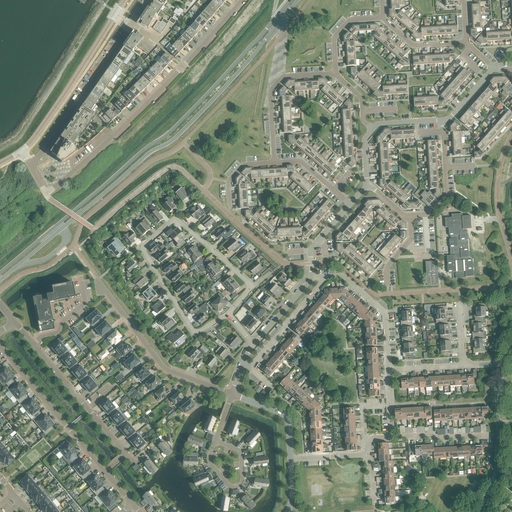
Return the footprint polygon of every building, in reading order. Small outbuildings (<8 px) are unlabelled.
[(152,2),(152,4),(161,11),(164,6),(155,0),(154,3),(153,2),(152,2)] [(219,0),(213,0),(212,2),(220,8),(224,3),(219,0)] [(212,2),(208,7),(215,13),(220,8),(212,2)] [(150,6),(149,9),(158,15),(161,11),(152,4),(151,7),(150,7),(150,6)] [(208,7),(203,12),(211,18),(215,13),(208,7)] [(158,15),(149,9),(147,15),(145,14),(141,20),(150,27),(156,18),(158,15)] [(389,16),(393,20),(397,15),(395,13),(395,10),(395,9),(388,10),(389,16)] [(397,19),(399,22),(408,12),(406,10),(403,13),(401,11),(397,15),(393,20),(395,21),(397,19)] [(203,12),(199,17),(207,23),(208,22),(211,18),(203,12)] [(400,26),(402,28),(410,19),(407,17),(410,13),(408,12),(399,22),(402,24),(400,26)] [(199,17),(195,22),(202,28),(203,27),(207,23),(199,17)] [(406,27),(408,30),(417,20),(415,18),(412,21),(410,19),(402,28),(404,29),(406,27)] [(409,34),(411,36),(416,31),(419,27),(416,25),(419,21),(417,20),(408,30),(411,32),(409,34)] [(195,22),(190,27),(198,33),(199,32),(202,28),(195,22)] [(374,31),(377,33),(381,28),(376,24),(370,25),(371,31),(374,31)] [(356,32),(359,32),(358,25),(353,26),(349,30),(353,34),(356,32)] [(373,36),(378,41),(384,34),(381,31),(384,28),(382,26),(381,28),(377,33),(373,36)] [(190,27),(186,31),(193,38),(198,33),(190,27)] [(476,29),(470,29),(470,35),(475,39),(479,34),(477,32),(476,29)] [(134,30),(123,45),(123,46),(124,46),(132,52),(136,46),(147,54),(152,49),(141,41),(143,38),(134,30)] [(186,31),(181,36),(189,43),(193,38),(186,31)] [(416,31),(411,36),(416,40),(422,39),(421,33),(418,33),(416,31)] [(343,36),(344,42),(350,42),(350,39),(352,36),(347,32),(343,36)] [(378,41),(383,44),(391,34),(390,33),(387,36),(384,34),(378,41)] [(384,49),(385,50),(393,42),(390,39),(393,36),(391,34),(383,44),(385,47),(384,49)] [(181,36),(177,41),(184,48),(189,43),(181,36)] [(486,38),(483,38),(481,36),(476,40),(481,44),(487,44),(486,38)] [(177,41),(173,46),(180,53),(181,51),(184,48),(177,41)] [(389,50),(392,52),(400,42),(399,41),(396,44),(393,42),(385,50),(387,52),(389,50)] [(392,52),(396,56),(402,50),(399,47),(402,44),(400,42),(392,52)] [(120,52),(119,52),(127,57),(131,51),(131,52),(132,52),(124,46),(123,46),(122,48),(120,52)] [(180,53),(173,46),(168,51),(175,58),(180,53)] [(396,56),(400,60),(401,60),(403,58),(410,50),(408,49),(405,52),(402,50),(396,56)] [(116,57),(115,58),(123,63),(127,57),(119,52),(118,54),(116,57)] [(455,52),(449,52),(449,58),(453,58),(455,61),(459,56),(455,52)] [(166,53),(161,58),(168,65),(173,60),(166,53)] [(111,63),(111,64),(119,69),(123,63),(115,58),(114,60),(111,63)] [(161,58),(157,63),(164,70),(165,68),(168,65),(161,58)] [(401,60),(400,60),(399,62),(403,66),(409,66),(409,59),(406,60),(403,58),(401,60)] [(157,63),(152,68),(159,75),(164,70),(157,63)] [(107,69),(107,70),(115,75),(119,69),(111,64),(110,66),(107,69)] [(152,68),(147,72),(155,79),(159,75),(152,68)] [(351,74),(355,78),(359,73),(357,71),(357,68),(350,68),(351,74)] [(458,68),(456,70),(466,79),(469,76),(470,78),(472,76),(464,68),(461,71),(458,68)] [(358,78),(361,80),(370,70),(368,69),(365,72),(362,69),(359,73),(355,78),(357,80),(358,78)] [(103,75),(111,81),(115,75),(107,70),(106,72),(103,75)] [(362,85),(364,86),(372,78),(369,75),(372,72),(370,70),(361,80),(364,83),(362,85)] [(458,75),(456,77),(464,85),(466,83),(464,81),(466,79),(456,70),(455,72),(458,75)] [(147,72),(143,77),(150,84),(151,83),(155,79),(147,72)] [(99,81),(107,87),(111,81),(103,75),(101,77),(99,81)] [(143,77),(138,82),(145,89),(150,84),(143,77)] [(367,86),(370,88),(379,78),(377,77),(374,80),(372,78),(364,86),(366,88),(367,86)] [(450,77),(448,79),(458,88),(461,85),(462,87),(464,85),(456,77),(453,80),(450,77)] [(493,77),(489,82),(494,86),(496,84),(499,83),(499,77),(493,77)] [(505,77),(499,77),(499,83),(502,83),(505,85),(509,81),(509,80),(505,77)] [(322,85),(324,87),(328,82),(324,78),(318,79),(318,85),(319,85),(322,85)] [(371,92),(373,94),(377,89),(377,90),(381,86),(378,83),(381,80),(379,78),(370,88),(373,91),(371,92)] [(450,84),(448,86),(456,94),(458,92),(456,90),(458,88),(448,79),(447,81),(450,84)] [(291,87),(294,86),(294,80),(288,80),(284,85),(289,89),(291,87)] [(321,90),(326,95),(332,88),(329,85),(332,82),(330,80),(328,82),(324,87),(321,90)] [(509,80),(509,81),(505,85),(501,89),(504,91),(501,94),(503,96),(511,86),(509,84),(511,82),(509,80)] [(95,87),(102,93),(107,87),(99,81),(97,83),(95,87)] [(138,82),(134,86),(141,93),(145,89),(138,82)] [(489,85),(487,88),(497,97),(498,95),(495,92),(498,89),(494,86),(489,82),(487,84),(489,85)] [(134,86),(129,91),(136,98),(141,93),(134,86)] [(279,91),(279,97),(285,97),(285,96),(285,93),(288,91),(283,86),(279,91)] [(326,95),(330,99),(339,88),(337,86),(334,90),(332,88),(326,95)] [(442,86),(440,88),(450,97),(453,94),(455,96),(456,94),(448,86),(445,89),(442,86)] [(511,86),(503,96),(504,97),(505,98),(506,99),(509,95),(511,97),(511,95),(511,86)] [(91,93),(90,93),(98,99),(102,93),(95,87),(93,89),(91,93)] [(330,99),(335,103),(341,95),(338,93),(341,90),(339,88),(330,99)] [(440,95),(443,99),(448,103),(450,101),(448,99),(450,97),(440,88),(439,90),(442,93),(440,95)] [(482,89),(481,91),(489,98),(492,96),(495,99),(497,97),(487,88),(484,91),(482,89)] [(377,89),(373,94),(378,98),(383,98),(383,91),(380,92),(377,90),(377,89)] [(129,91),(120,100),(127,107),(136,98),(129,91)] [(481,94),(479,97),(489,106),(490,104),(487,101),(489,98),(481,91),(479,93),(481,94)] [(87,99),(86,99),(94,105),(98,99),(90,93),(89,95),(87,99)] [(341,95),(335,103),(339,107),(349,96),(347,94),(344,98),(341,95)] [(474,98),(473,100),(481,107),(484,105),(487,108),(489,106),(479,97),(476,100),(474,98)] [(82,105),(90,111),(92,112),(97,106),(94,105),(86,99),(85,101),(82,105)] [(441,101),(438,101),(438,108),(444,107),(448,103),(443,99),(441,101)] [(115,105),(110,109),(117,116),(123,111),(127,107),(120,100),(115,105)] [(347,107),(347,110),(353,109),(353,104),(348,100),(344,104),(347,107)] [(473,103),(471,106),(481,115),(482,113),(479,110),(481,107),(473,100),(471,102),(473,103)] [(51,149),(50,152),(51,152),(52,153),(51,153),(56,156),(56,157),(57,157),(59,159),(63,162),(65,161),(69,158),(73,155),(77,152),(77,151),(73,146),(72,145),(76,139),(78,137),(82,131),(82,130),(84,128),(88,122),(90,120),(94,114),(92,112),(90,111),(82,105),(81,106),(82,106),(80,109),(80,108),(79,109),(80,109),(78,112),(76,114),(76,115),(75,116),(74,117),(73,118),(74,118),(72,120),(72,121),(70,122),(70,123),(69,124),(68,126),(68,125),(67,126),(68,126),(66,129),(65,131),(64,131),(63,133),(62,134),(62,135),(60,137),(59,139),(58,139),(58,140),(57,141),(56,142),(56,143),(54,146),(54,145),(53,146),(54,146),(52,149),(51,149)] [(467,107),(465,109),(473,116),(476,114),(479,117),(481,115),(471,106),(468,109),(467,107)] [(117,116),(110,109),(105,114),(100,118),(107,126),(114,120),(117,116)] [(465,112),(463,115),(473,124),(474,122),(471,119),(473,116),(465,109),(463,111),(465,112)] [(502,110),(500,112),(510,121),(511,118),(511,113),(508,110),(505,113),(502,110)] [(502,116),(500,119),(508,127),(510,125),(508,123),(510,121),(500,112),(499,113),(502,116)] [(473,124),(463,115),(460,118),(459,116),(457,118),(465,126),(468,123),(471,126),(473,124)] [(494,119),(492,121),(503,130),(505,127),(507,128),(508,127),(500,119),(497,122),(494,119)] [(494,125),(492,128),(500,136),(502,134),(500,132),(503,130),(492,121),(491,122),(494,125)] [(449,126),(450,132),(456,132),(456,129),(458,126),(453,122),(449,126)] [(486,128),(484,130),(495,139),(497,136),(499,137),(500,136),(492,128),(489,131),(486,128)] [(384,129),(380,133),(385,137),(387,135),(390,135),(391,135),(390,129),(384,129)] [(486,134),(484,137),(492,145),(494,143),(492,141),(495,139),(484,130),(483,131),(486,134)] [(376,138),(377,144),(383,143),(383,140),(385,137),(380,133),(376,138)] [(288,142),(293,146),(297,141),(294,139),(294,135),(288,136),(288,142)] [(296,146),(299,148),(308,138),(306,136),(303,140),(300,137),(297,141),(293,146),(295,147),(296,146)] [(478,137),(477,139),(487,148),(489,145),(491,146),(492,145),(484,137),(482,140),(478,137)] [(300,152),(302,154),(309,145),(307,143),(310,139),(308,138),(299,148),(301,150),(300,152)] [(476,146),(480,150),(480,149),(484,154),(486,152),(484,150),(487,148),(477,139),(475,140),(478,143),(476,146)] [(305,154),(308,156),(317,146),(315,144),(312,148),(309,145),(302,154),(304,155),(305,154)] [(309,160),(311,162),(318,153),(316,151),(319,147),(317,146),(308,156),(310,158),(309,160)] [(480,149),(480,150),(478,152),(474,152),(474,159),(481,158),(484,154),(480,149)] [(314,162),(317,164),(326,154),(324,152),(321,155),(318,153),(311,162),(313,163),(314,162)] [(318,168),(320,170),(327,161),(325,159),(328,155),(326,154),(317,164),(319,166),(318,168)] [(350,158),(350,161),(348,164),(352,168),(356,163),(356,157),(350,158)] [(323,169),(326,172),(335,162),(333,160),(330,163),(327,161),(320,170),(322,171),(323,169)] [(335,162),(326,172),(328,174),(327,176),(329,178),(336,169),(334,167),(337,163),(335,162)] [(291,172),(293,174),(297,169),(293,165),(287,166),(287,172),(291,172)] [(290,177),(294,182),(300,175),(298,172),(301,169),(299,167),(297,169),(293,174),(290,177)] [(248,174),(251,174),(251,168),(245,168),(241,173),(246,177),(248,174)] [(236,179),(236,185),(242,184),(242,181),(244,178),(240,174),(236,179)] [(294,182),(299,186),(308,175),(306,174),(303,177),(300,175),(294,182)] [(299,186),(303,190),(309,183),(307,180),(310,177),(308,175),(299,186)] [(379,186),(384,190),(388,185),(385,183),(385,180),(385,179),(379,180),(379,186)] [(387,189),(390,192),(399,182),(397,180),(394,183),(391,181),(388,185),(384,190),(386,191),(387,189)] [(309,183),(303,190),(308,194),(317,184),(315,182),(312,185),(309,183)] [(391,196),(393,198),(400,189),(398,187),(401,183),(399,182),(390,192),(393,194),(391,196)] [(176,193),(183,201),(189,196),(182,188),(176,193)] [(396,197),(399,200),(408,190),(406,188),(403,191),(400,189),(393,198),(395,199),(396,197)] [(435,192),(433,194),(433,195),(438,199),(442,194),(441,188),(435,189),(435,192)] [(400,204),(402,206),(406,201),(410,197),(407,195),(410,191),(408,190),(399,200),(402,202),(400,204)] [(424,190),(422,193),(432,202),(434,199),(436,201),(438,199),(433,195),(433,194),(429,191),(427,193),(424,190)] [(432,202),(422,193),(420,195),(423,198),(421,200),(430,208),(432,206),(429,204),(432,202)] [(171,204),(173,202),(169,197),(164,200),(167,203),(164,205),(170,213),(175,208),(171,204)] [(321,199),(320,201),(330,210),(332,207),(334,209),(336,207),(327,199),(325,202),(321,199)] [(367,200),(363,205),(368,209),(370,206),(374,206),(373,200),(367,200)] [(379,200),(373,200),(374,206),(377,206),(379,208),(380,208),(384,204),(379,200)] [(415,203),(412,203),(412,209),(418,209),(422,204),(418,200),(415,203)] [(322,206),(319,208),(328,216),(329,214),(328,212),(330,210),(320,201),(318,203),(322,206)] [(406,201),(402,206),(406,209),(412,209),(412,203),(409,203),(406,201)] [(386,205),(384,204),(380,208),(379,208),(376,212),(379,214),(376,218),(378,219),(387,209),(384,207),(386,205)] [(364,208),(361,211),(371,220),(373,218),(370,215),(372,212),(368,209),(363,205),(362,207),(364,208)] [(156,206),(149,212),(151,214),(151,215),(158,223),(163,219),(158,213),(161,211),(156,206)] [(191,212),(190,213),(194,218),(196,217),(198,219),(201,217),(205,213),(203,211),(199,206),(197,207),(196,207),(195,207),(190,211),(191,212)] [(314,208),(312,210),(322,219),(324,216),(326,218),(328,216),(319,208),(317,211),(314,208)] [(389,212),(387,209),(378,219),(380,221),(383,218),(385,220),(393,212),(391,210),(389,212)] [(245,217),(250,221),(254,216),(251,214),(251,210),(245,211),(245,217)] [(314,215),(311,217),(320,225),(321,223),(320,221),(322,219),(312,210),(310,212),(314,215)] [(253,220),(256,223),(265,213),(263,211),(260,214),(257,212),(254,216),(250,221),(251,222),(253,220)] [(357,212),(356,214),(364,221),(366,219),(370,222),(371,220),(361,211),(359,214),(357,212)] [(395,213),(393,212),(385,220),(388,222),(385,226),(387,227),(396,217),(393,215),(395,213)] [(257,227),(259,229),(266,220),(263,218),(266,214),(265,213),(256,223),(258,225),(257,227)] [(356,217),(353,220),(363,229),(365,227),(362,224),(364,221),(356,214),(354,216),(356,217)] [(449,236),(450,236),(450,239),(449,239),(450,248),(450,253),(449,253),(451,253),(451,256),(447,256),(448,273),(455,272),(455,279),(466,278),(466,277),(473,277),(472,260),(469,260),(469,258),(468,249),(468,243),(467,244),(466,240),(468,240),(467,231),(466,232),(466,229),(471,229),(470,216),(462,216),(462,214),(451,214),(452,218),(445,218),(445,228),(448,228),(449,236)] [(214,226),(217,224),(210,216),(202,223),(207,228),(212,224),(214,226)] [(306,217),(304,219),(314,228),(316,225),(318,227),(320,225),(311,217),(309,220),(306,217)] [(398,220),(396,217),(387,227),(389,229),(392,226),(394,228),(398,224),(402,220),(400,218),(398,220)] [(147,226),(149,224),(145,219),(140,223),(141,225),(137,227),(139,229),(137,230),(142,235),(143,234),(144,235),(150,230),(147,227),(147,226)] [(262,228),(265,231),(274,221),(272,219),(269,222),(266,220),(259,229),(260,230),(262,228)] [(303,226),(307,230),(312,234),(313,232),(312,230),(314,228),(304,219),(302,221),(306,224),(303,226)] [(349,221),(348,223),(356,230),(358,228),(362,231),(363,229),(353,220),(351,223),(349,221)] [(406,223),(402,220),(398,224),(400,226),(400,230),(407,229),(406,223)] [(266,235),(268,237),(272,232),(275,228),(272,226),(275,222),(274,221),(265,231),(267,233),(266,235)] [(348,226),(345,229),(355,238),(357,236),(354,233),(356,230),(348,223),(346,225),(348,226)] [(222,227),(214,233),(220,239),(224,236),(226,238),(232,233),(228,229),(225,231),(222,227)] [(170,235),(174,240),(182,233),(178,228),(174,231),(171,229),(166,233),(169,236),(170,235)] [(341,230),(340,232),(344,236),(348,240),(350,237),(354,240),(355,238),(345,229),(343,232),(341,230)] [(305,232),(302,232),(302,239),(308,238),(312,234),(307,230),(305,232)] [(401,235),(399,238),(398,238),(403,242),(407,238),(407,231),(400,232),(401,235)] [(134,238),(136,237),(132,232),(129,234),(128,234),(123,238),(130,246),(135,242),(133,239),(133,238),(134,238)] [(272,232),(268,237),(272,240),(278,240),(278,234),(277,234),(274,234),(272,232)] [(344,236),(340,232),(336,236),(336,242),(342,242),(342,239),(344,236)] [(182,233),(174,240),(178,244),(177,246),(179,249),(185,243),(183,241),(186,238),(182,233)] [(389,234),(387,236),(397,245),(400,242),(402,244),(403,242),(398,238),(399,238),(395,234),(392,237),(389,234)] [(389,241),(387,243),(395,251),(397,249),(395,248),(397,245),(387,236),(386,238),(389,241)] [(119,246),(122,244),(116,237),(111,242),(113,244),(108,248),(110,252),(112,251),(117,257),(121,254),(120,253),(123,251),(119,246)] [(234,240),(226,246),(231,251),(233,250),(235,252),(243,245),(241,243),(238,244),(234,240)] [(158,249),(160,252),(165,248),(163,246),(161,243),(159,245),(156,243),(150,248),(151,249),(150,250),(152,253),(153,252),(154,253),(158,249)] [(381,243),(379,245),(389,254),(392,251),(394,253),(395,251),(387,243),(384,246),(381,243)] [(337,250),(341,254),(345,250),(345,249),(343,247),(342,244),(336,244),(337,250)] [(186,253),(190,257),(198,251),(194,246),(192,248),(191,248),(188,245),(183,250),(186,253)] [(344,254),(347,257),(356,246),(354,245),(351,248),(348,246),(345,249),(345,250),(341,254),(343,256),(344,254)] [(389,254),(379,245),(378,247),(381,250),(379,253),(387,260),(389,258),(387,257),(389,254)] [(348,261),(350,262),(358,254),(355,251),(358,248),(356,246),(347,257),(350,259),(348,261)] [(165,248),(160,252),(162,254),(158,257),(158,258),(158,259),(160,262),(161,261),(162,262),(168,257),(166,254),(168,252),(167,250),(165,248)] [(198,251),(190,257),(194,262),(193,263),(194,264),(196,266),(202,261),(200,259),(200,257),(202,255),(198,251)] [(251,260),(256,256),(252,251),(249,254),(247,251),(246,251),(245,251),(243,252),(243,253),(239,257),(243,262),(248,259),(248,258),(249,257),(251,260)] [(353,262),(356,265),(365,254),(363,253),(360,256),(358,254),(350,262),(352,264),(353,262)] [(357,269),(359,270),(367,262),(364,259),(367,256),(365,254),(356,265),(359,267),(357,269)] [(130,272),(137,266),(132,259),(127,264),(129,266),(126,268),(128,270),(126,272),(128,274),(126,275),(128,278),(132,275),(130,272)] [(362,270),(365,272),(374,262),(372,261),(369,264),(367,262),(359,270),(361,272),(362,270)] [(425,262),(426,285),(426,286),(427,286),(439,285),(437,261),(425,262)] [(205,269),(208,273),(217,267),(213,262),(210,264),(209,264),(207,262),(201,266),(204,270),(205,269)] [(257,262),(249,269),(254,275),(256,273),(258,275),(266,269),(264,266),(262,268),(257,262)] [(374,262),(365,272),(368,275),(366,277),(368,278),(376,270),(373,267),(376,264),(374,262)] [(171,270),(173,272),(178,268),(174,263),(172,265),(170,263),(163,269),(163,270),(165,273),(166,273),(167,273),(171,270)] [(217,267),(208,273),(212,278),(212,279),(214,282),(220,277),(218,275),(218,274),(221,271),(217,267)] [(178,268),(173,272),(175,274),(170,278),(171,279),(170,280),(173,282),(174,283),(181,277),(179,274),(182,272),(178,268)] [(283,274),(279,280),(282,283),(287,288),(292,281),(287,277),(283,274)] [(137,285),(141,289),(148,282),(145,278),(143,280),(142,279),(143,278),(140,276),(133,282),(136,286),(137,285)] [(222,282),(228,289),(235,282),(231,277),(226,282),(223,277),(218,281),(220,284),(222,282)] [(275,285),(277,283),(273,279),(270,283),(272,287),(269,290),(278,298),(283,292),(275,285)] [(235,282),(228,289),(233,296),(231,297),(233,300),(238,296),(235,291),(239,287),(235,282)] [(48,295),(33,298),(34,306),(36,305),(41,332),(54,330),(53,323),(51,323),(46,296),(47,296),(49,303),(54,302),(54,300),(67,298),(68,299),(75,298),(72,283),(65,284),(65,286),(52,289),(53,295),(48,295)] [(184,290),(186,293),(191,288),(187,284),(185,286),(182,283),(175,289),(176,290),(175,291),(178,294),(178,293),(179,294),(184,290)] [(150,288),(140,297),(142,299),(145,296),(150,301),(151,300),(155,297),(156,295),(150,288)] [(191,288),(186,293),(188,295),(183,299),(184,300),(183,300),(186,303),(187,304),(194,298),(192,295),(194,293),(191,288)] [(333,299),(336,299),(336,289),(327,290),(324,293),(325,294),(326,294),(333,300),(333,299)] [(339,299),(340,300),(346,292),(347,292),(344,289),(336,289),(336,299),(339,299)] [(340,300),(344,304),(351,296),(351,297),(354,293),(352,291),(350,294),(350,295),(349,295),(346,292),(340,300)] [(221,297),(216,301),(223,309),(223,308),(225,308),(226,308),(226,307),(226,305),(227,305),(222,299),(225,297),(221,292),(218,295),(221,297)] [(329,305),(333,300),(326,294),(325,294),(323,297),(322,296),(319,293),(318,295),(329,305)] [(272,304),(274,302),(266,295),(265,297),(263,296),(261,299),(261,300),(261,301),(268,308),(272,304)] [(325,309),(329,305),(318,295),(316,297),(319,299),(320,299),(320,300),(318,303),(325,309)] [(344,304),(349,308),(358,297),(357,295),(354,298),(355,299),(354,299),(351,297),(351,296),(344,304)] [(349,308),(353,312),(360,304),(356,302),(357,301),(358,301),(360,298),(358,297),(349,308)] [(157,304),(152,308),(157,314),(165,308),(160,301),(157,304)] [(223,309),(216,301),(212,305),(210,302),(207,304),(208,305),(211,309),(213,307),(218,312),(219,312),(220,312),(221,311),(222,310),(222,309),(223,309)] [(321,314),(325,309),(318,303),(315,306),(314,305),(311,302),(310,304),(321,314)] [(206,303),(199,309),(201,311),(208,305),(207,304),(206,303)] [(245,304),(243,306),(245,308),(249,312),(251,310),(249,308),(249,307),(245,303),(245,304)] [(353,312),(358,316),(368,305),(366,303),(363,306),(364,307),(363,307),(360,304),(353,312)] [(194,313),(196,315),(201,311),(199,309),(194,304),(187,309),(192,315),(194,313)] [(317,318),(321,314),(310,304),(308,306),(311,308),(312,308),(312,309),(310,312),(317,318)] [(476,309),(476,313),(486,312),(485,304),(474,305),(474,309),(476,309)] [(363,320),(363,319),(369,312),(366,310),(366,309),(367,309),(369,306),(368,305),(358,316),(363,320)] [(259,306),(254,313),(260,318),(265,312),(259,306)] [(435,307),(436,315),(445,314),(445,311),(447,311),(446,306),(435,307)] [(402,313),(402,317),(412,316),(411,308),(400,309),(400,314),(402,313)] [(96,310),(86,319),(91,326),(102,317),(101,316),(102,316),(99,313),(98,313),(96,310)] [(201,311),(196,315),(198,317),(196,319),(200,325),(207,319),(203,313),(201,311)] [(313,323),(317,318),(310,312),(307,315),(306,314),(303,311),(302,313),(313,323)] [(253,319),(255,317),(249,312),(248,315),(250,317),(244,324),(250,329),(257,322),(253,319)] [(365,321),(365,322),(375,321),(376,321),(376,317),(370,312),(369,312),(363,319),(365,321)] [(475,316),(475,320),(475,321),(485,320),(486,320),(486,312),(476,313),(477,316),(475,316)] [(309,327),(313,323),(302,313),(300,315),(303,317),(304,317),(304,318),(302,321),(309,327)] [(436,323),(439,323),(447,322),(447,318),(445,318),(445,314),(436,315),(436,323)] [(401,321),(401,325),(412,324),(412,316),(402,317),(403,321),(401,321)] [(163,319),(158,323),(160,326),(161,325),(164,327),(165,327),(167,330),(175,324),(174,323),(174,322),(173,321),(172,321),(170,319),(169,318),(168,319),(165,317),(163,319)] [(305,332),(309,327),(302,321),(299,324),(298,323),(295,320),(294,322),(305,332)] [(474,325),(474,329),(483,328),(483,324),(485,323),(485,320),(475,321),(475,320),(471,321),(472,325),(474,325)] [(105,321),(95,330),(101,337),(111,328),(110,327),(111,327),(109,325),(108,325),(108,324),(106,322),(105,321)] [(300,336),(305,332),(294,322),(292,324),(295,326),(296,326),(296,327),(293,330),(300,336)] [(439,323),(440,331),(449,330),(449,326),(451,326),(451,322),(447,322),(439,323)] [(403,329),(403,333),(413,332),(412,324),(401,325),(401,329),(403,329)] [(75,328),(72,330),(78,337),(81,334),(75,328)] [(472,332),(472,337),(486,336),(486,332),(483,332),(483,328),(474,329),(474,332),(472,332)] [(293,336),(290,339),(297,345),(301,340),(289,329),(287,332),(291,336),(292,335),(293,336)] [(440,331),(440,339),(452,338),(452,334),(450,334),(449,330),(440,331)] [(107,339),(104,342),(108,347),(111,344),(111,345),(113,343),(115,345),(119,341),(118,339),(121,337),(116,331),(107,339)] [(167,337),(166,338),(170,341),(171,340),(174,344),(176,343),(179,346),(179,345),(185,340),(183,337),(184,336),(181,331),(180,331),(175,336),(172,333),(167,337)] [(402,337),(402,341),(413,340),(413,332),(403,333),(404,337),(402,337)] [(225,340),(223,338),(218,334),(216,336),(223,342),(225,340)] [(235,335),(228,343),(233,348),(234,348),(235,348),(236,346),(236,345),(240,340),(235,335)] [(475,341),(475,344),(484,344),(484,339),(486,339),(486,336),(472,337),(473,341),(475,341)] [(284,338),(282,340),(293,349),(297,345),(290,339),(287,342),(287,341),(284,338)] [(440,339),(441,347),(450,346),(450,342),(452,342),(452,338),(440,339)] [(218,339),(215,342),(220,347),(218,349),(216,352),(224,359),(229,353),(226,350),(227,348),(222,343),(218,339)] [(52,349),(55,353),(63,346),(58,340),(52,345),(53,347),(52,349)] [(285,345),(282,348),(289,354),(293,349),(282,340),(281,342),(284,344),(285,345)] [(404,345),(404,349),(414,348),(413,340),(402,341),(402,345),(404,345)] [(92,341),(87,345),(90,349),(95,345),(92,341)] [(80,342),(76,345),(82,352),(85,348),(80,342)] [(121,357),(132,349),(128,345),(128,346),(126,344),(123,347),(121,345),(117,349),(118,351),(117,352),(121,357)] [(484,344),(475,344),(475,348),(473,348),(473,353),(487,352),(487,348),(484,348),(484,344)] [(60,355),(62,357),(69,351),(64,345),(63,346),(55,353),(59,357),(60,355)] [(190,353),(188,356),(193,360),(198,355),(200,358),(203,355),(204,356),(209,350),(203,345),(200,349),(198,351),(195,348),(193,351),(190,353)] [(450,346),(441,347),(441,355),(447,354),(451,354),(453,354),(453,349),(451,350),(450,346)] [(276,347),(275,349),(285,358),(289,354),(282,348),(279,351),(279,350),(276,347)] [(414,348),(404,349),(405,352),(403,353),(403,357),(414,356),(414,348)] [(277,353),(274,357),(281,363),(285,358),(275,349),(273,351),(276,353),(277,353)] [(105,350),(98,356),(101,359),(108,354),(105,350)] [(62,360),(65,365),(73,358),(73,359),(74,358),(69,351),(62,357),(64,359),(62,360)] [(213,357),(214,355),(212,352),(210,354),(212,356),(205,363),(211,368),(218,361),(213,357)] [(133,355),(123,363),(129,370),(139,362),(139,361),(137,359),(136,358),(134,355),(134,356),(133,355)] [(268,356),(267,358),(277,367),(281,363),(274,357),(271,360),(271,359),(268,356)] [(70,367),(72,369),(78,364),(73,359),(73,358),(65,365),(69,369),(70,367)] [(269,362),(266,366),(273,372),(277,367),(267,358),(265,360),(268,362),(269,362)] [(273,372),(266,366),(264,368),(263,368),(263,367),(259,363),(257,366),(269,377),(273,372)] [(72,372),(75,377),(83,370),(78,364),(72,369),(74,371),(72,372)] [(0,377),(1,379),(9,372),(5,367),(3,369),(0,366),(0,377)] [(143,368),(136,374),(141,381),(149,374),(147,372),(143,368)] [(80,379),(82,381),(88,376),(83,370),(75,377),(79,381),(80,379)] [(473,375),(467,375),(468,385),(474,384),(474,377),(476,377),(476,370),(473,370),(473,375)] [(1,379),(8,387),(13,382),(11,379),(13,377),(9,372),(1,379)] [(120,373),(115,378),(118,381),(124,377),(120,373)] [(408,388),(407,379),(401,379),(401,374),(398,375),(398,382),(401,381),(402,389),(408,388)] [(82,384),(85,388),(93,382),(88,376),(82,381),(84,383),(82,384)] [(280,384),(284,389),(291,381),(286,377),(287,377),(287,376),(280,384)] [(153,377),(143,386),(145,388),(146,388),(147,387),(150,391),(160,383),(156,378),(155,379),(153,377)] [(284,389),(289,392),(295,385),(291,381),(284,389)] [(6,388),(12,396),(22,388),(18,383),(16,385),(13,382),(8,387),(6,388)] [(93,382),(85,388),(89,393),(90,391),(92,393),(98,388),(93,382)] [(289,392),(293,396),(300,389),(295,385),(289,392)] [(168,389),(165,386),(164,387),(155,394),(158,398),(156,399),(158,401),(160,400),(169,392),(167,389),(168,389)] [(12,396),(19,404),(26,398),(24,395),(26,393),(22,388),(12,396)] [(293,396),(298,400),(304,393),(300,389),(293,396)] [(379,390),(369,391),(370,397),(377,396),(377,399),(384,399),(384,396),(379,396),(379,390)] [(170,399),(175,404),(182,398),(181,396),(181,395),(178,392),(170,399)] [(298,400),(302,404),(309,397),(304,393),(298,400)] [(307,409),(308,408),(313,401),(309,397),(302,404),(307,409)] [(26,412),(28,411),(28,410),(36,404),(34,402),(34,401),(34,402),(32,399),(29,401),(26,398),(19,404),(26,412)] [(100,406),(103,410),(111,404),(106,398),(100,403),(102,405),(100,406)] [(180,408),(184,414),(189,410),(190,411),(193,408),(193,407),(195,405),(193,402),(192,402),(190,400),(180,408)] [(310,409),(310,411),(319,410),(320,410),(320,406),(314,401),(314,400),(313,401),(308,408),(310,409)] [(28,411),(34,418),(40,414),(37,411),(40,409),(37,406),(36,404),(28,410),(28,411)] [(108,413),(110,415),(116,410),(111,404),(103,410),(107,414),(108,413)] [(110,418),(114,422),(121,416),(122,415),(117,409),(116,410),(110,415),(112,417),(110,418)] [(173,410),(166,416),(168,419),(175,413),(173,410)] [(32,420),(39,428),(49,420),(45,415),(42,417),(40,414),(34,418),(32,420)] [(119,425),(120,427),(126,422),(121,416),(114,422),(117,426),(119,425)] [(207,422),(204,431),(208,433),(209,430),(211,431),(215,419),(213,418),(209,417),(207,422)] [(49,420),(39,428),(44,434),(46,436),(53,430),(50,426),(53,424),(49,420)] [(120,430),(124,434),(131,428),(132,427),(127,421),(126,422),(120,427),(122,428),(120,430)] [(229,433),(228,436),(233,437),(238,423),(231,421),(227,433),(227,432),(229,433)] [(129,437),(130,439),(136,434),(136,433),(131,428),(124,434),(127,438),(129,437)] [(247,442),(245,444),(249,447),(259,436),(254,431),(245,441),(246,440),(247,442)] [(130,442),(134,446),(142,439),(137,433),(136,433),(136,434),(130,439),(132,440),(130,442)] [(202,441),(202,440),(190,436),(188,442),(202,447),(203,443),(201,442),(201,440),(202,441)] [(142,439),(134,446),(137,450),(139,449),(140,451),(147,445),(142,439)] [(156,444),(166,456),(171,451),(161,440),(156,444)] [(413,456),(422,455),(421,446),(415,446),(415,441),(412,442),(412,446),(412,449),(413,452),(413,456)] [(481,446),(476,446),(475,446),(476,456),(482,455),(482,448),(485,448),(484,446),(484,444),(484,441),(481,441),(481,446)] [(63,457),(65,455),(73,448),(69,443),(66,445),(63,442),(58,447),(61,450),(59,452),(63,457)] [(0,459),(1,461),(9,454),(5,449),(4,448),(0,452),(0,459)] [(65,455),(71,463),(77,458),(74,455),(77,453),(73,448),(65,455)] [(9,454),(1,461),(3,463),(5,462),(7,465),(14,460),(9,454)] [(254,460),(251,461),(252,465),(267,463),(266,457),(253,458),(253,459),(254,458),(254,460)] [(72,467),(76,472),(86,464),(82,459),(79,461),(77,458),(71,463),(74,466),(72,467)] [(157,469),(147,458),(142,462),(152,474),(157,469)] [(83,480),(85,479),(90,474),(87,471),(90,469),(86,464),(76,472),(83,480)] [(22,485),(24,488),(32,481),(34,480),(29,474),(20,481),(23,484),(22,485)] [(85,479),(91,486),(99,480),(95,475),(93,477),(90,474),(85,479)] [(205,474),(193,479),(194,482),(196,486),(201,483),(206,481),(207,483),(212,480),(210,474),(208,475),(205,477),(204,475),(205,474)] [(255,481),(252,480),(252,485),(266,487),(267,480),(254,478),(254,479),(255,479),(255,481)] [(89,488),(96,496),(103,490),(101,487),(103,485),(99,480),(91,486),(89,488)] [(27,490),(30,492),(37,487),(32,481),(24,488),(26,491),(27,490)] [(31,496),(33,499),(41,492),(37,487),(30,492),(32,495),(31,496)] [(96,496),(103,504),(112,496),(111,494),(111,493),(108,491),(106,493),(103,490),(96,496)] [(144,499),(140,503),(144,507),(148,504),(151,507),(150,506),(152,505),(154,507),(157,504),(151,497),(153,495),(150,491),(148,493),(145,495),(142,497),(144,499)] [(37,501),(39,503),(46,498),(46,497),(41,492),(33,499),(35,502),(37,501)] [(243,495),(238,500),(242,504),(244,502),(250,509),(255,504),(246,494),(246,495),(245,497),(243,495)] [(223,495),(220,510),(227,511),(229,498),(229,499),(227,498),(227,496),(223,495)] [(40,507),(42,510),(52,502),(47,496),(46,497),(46,498),(39,503),(41,506),(40,507)] [(112,496),(103,504),(109,511),(116,505),(114,502),(116,500),(114,498),(114,497),(112,496)] [(45,511),(46,511),(51,511),(57,507),(52,502),(42,510),(44,511),(45,511)]
